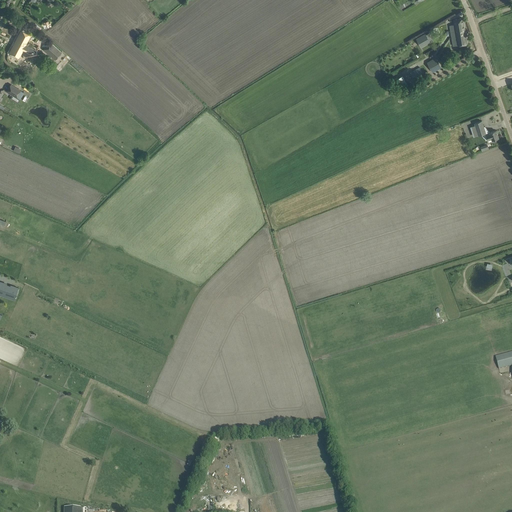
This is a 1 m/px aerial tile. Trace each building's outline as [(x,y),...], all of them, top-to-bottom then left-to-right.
[(49,16),(40,25),(46,31),(55,22),(49,16)] [(450,25),(451,33),(465,31),(463,18),(453,20),(454,25),(450,25)] [(21,30),(9,53),(19,58),(31,35),(21,30)] [(465,31),(451,33),(453,46),(467,43),(465,31)] [(425,33),(416,38),(421,47),(430,41),(425,33)] [(43,49),(55,60),(62,52),(49,42),(43,49)] [(427,63),(432,72),(441,67),(436,58),(427,63)] [(410,72),(416,82),(425,77),(419,67),(410,72)] [(11,85),(7,92),(16,97),(20,90),(11,85)] [(475,137),(486,133),(482,121),(475,123),(475,125),(471,127),(475,137)] [(499,138),(496,130),(486,134),(488,140),(492,139),(493,140),(494,140),(499,138)] [(1,288),(0,292),(4,293),(2,296),(14,300),(16,294),(13,293),(15,287),(16,287),(12,286),(11,287),(10,286),(6,285),(5,289),(1,288)] [(511,352),(495,357),(498,368),(511,364),(511,352)] [(275,511),(283,511),(279,498),(272,500),(275,511)]
